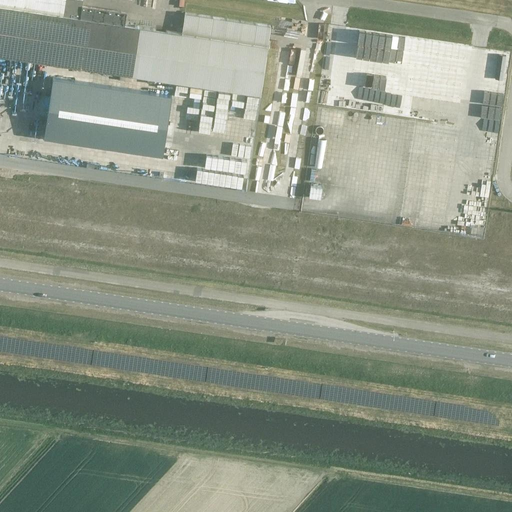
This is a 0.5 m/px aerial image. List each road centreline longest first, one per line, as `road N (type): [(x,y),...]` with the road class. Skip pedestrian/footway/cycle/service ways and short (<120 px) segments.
road 1 (tertiary): [(511,361),(0,286)]
road 2 (unclassified): [(0,162),(293,206)]
road 3 (unclassified): [(511,27),(347,0)]
